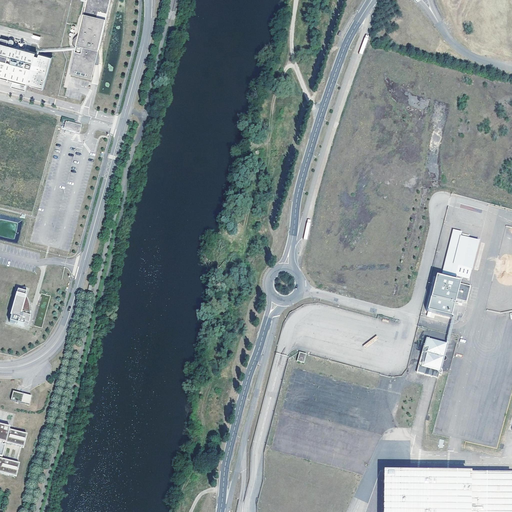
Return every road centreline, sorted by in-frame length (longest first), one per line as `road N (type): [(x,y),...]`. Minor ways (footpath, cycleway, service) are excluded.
road 1 (track): [(290,51),(180,511)]
road 2 (unclassified): [(0,367),(39,357),(65,325),(148,0)]
road 3 (tertiary): [(369,2),(343,47),(318,122),(288,251)]
road 4 (tertiary): [(269,313),(225,465),(220,511)]
road 5 (unknown): [(287,337),(293,316),(310,305),(407,327)]
road 6 (unknown): [(411,462),(429,387),(411,365),(420,332)]
